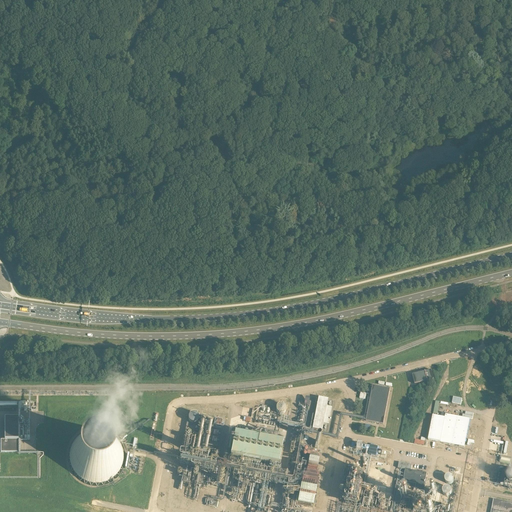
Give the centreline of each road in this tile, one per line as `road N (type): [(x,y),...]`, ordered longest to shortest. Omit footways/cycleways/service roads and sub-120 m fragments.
road 1 (primary): [(511,255),(296,307),(215,317),(139,319),(0,305)]
road 2 (primary): [(0,322),(103,334),(261,329),(511,272)]
